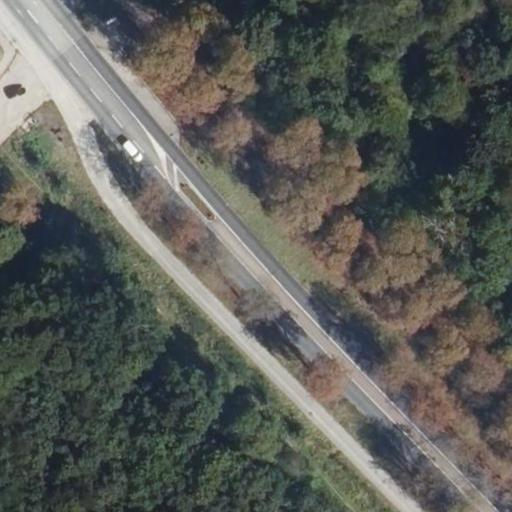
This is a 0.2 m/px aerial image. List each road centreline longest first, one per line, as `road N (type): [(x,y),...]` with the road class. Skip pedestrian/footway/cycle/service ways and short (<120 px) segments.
road 1 (primary): [(510,511),(274,266),(49,0)]
road 2 (primary): [(9,0),(249,285),(469,511)]
